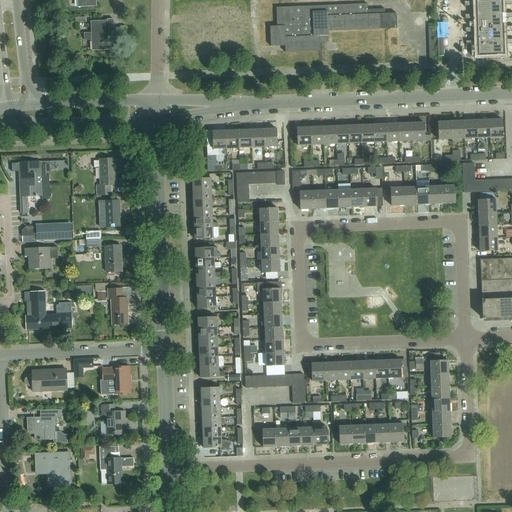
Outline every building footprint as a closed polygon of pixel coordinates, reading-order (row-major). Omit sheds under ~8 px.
[(501,1),(489,1),(490,15),(502,14),(501,5),(505,5),(511,5),(510,0),(505,1),(501,1)] [(473,2),(468,2),(468,7),(474,7),(477,6),(477,15),(490,15),(489,1),(477,2),(473,2)] [(367,4),(296,7),(277,8),(277,26),(270,27),(271,47),(286,46),(286,52),(321,51),(321,43),(329,42),(329,31),(380,29),(397,29),(396,13),(385,14),(385,9),(368,10),(367,4)] [(502,14),(490,15),(490,28),(502,27),(502,19),(506,19),(511,18),(511,14),(505,14),(502,14)] [(474,15),(468,15),(468,20),(474,20),(478,20),(478,28),(490,28),(490,15),(477,15),(474,15)] [(110,50),(109,28),(114,28),(113,19),(107,20),(107,21),(91,21),(92,51),(110,50)] [(502,27),(490,28),(491,41),(503,41),(503,32),(506,32),(511,32),(511,27),(506,27),(502,27)] [(475,29),(469,29),(469,34),(475,33),(478,33),(479,42),(491,41),(490,28),(478,28),(475,29)] [(503,41),(491,41),(491,55),(503,54),(503,46),(507,45),(511,45),(511,40),(506,41),(503,41)] [(475,42),(469,42),(470,47),(475,47),(479,47),(479,55),(491,55),(491,41),(479,42),(475,42)] [(489,120),(490,138),(503,138),(502,119),(489,120)] [(489,120),(476,121),(477,139),(490,138),(489,120)] [(464,121),(451,122),(452,140),(465,139),(464,121)] [(477,139),(476,121),(464,121),(465,139),(477,139)] [(452,140),(451,122),(438,122),(439,140),(452,140)] [(424,123),(411,124),(412,142),(425,141),(424,123)] [(398,124),(386,125),(387,143),(399,142),(398,124)] [(412,142),(411,124),(398,124),(399,142),(412,142)] [(373,125),(361,126),(361,144),(374,143),(373,125)] [(387,143),(386,125),(373,125),(374,143),(387,143)] [(361,144),(361,126),(348,127),(349,144),(361,144)] [(336,145),(335,127),(323,128),(324,146),(336,145)] [(348,127),(335,127),(336,145),(349,144),(348,127)] [(311,146),(311,128),(298,129),(298,147),(311,146)] [(323,128),(311,128),(311,146),(324,146),(323,128)] [(252,148),(264,148),(264,130),(251,131),(252,148)] [(264,130),(264,148),(277,147),(277,130),(264,130)] [(239,131),(226,132),(227,149),(239,149),(239,131)] [(251,131),(239,131),(239,149),(252,148),(251,131)] [(219,150),(227,149),(226,132),(213,132),(213,137),(207,137),(208,157),(219,156),(219,150)] [(453,151),(453,156),(453,162),(461,161),(460,151),(453,151)] [(99,196),(111,195),(111,185),(116,185),(115,159),(100,160),(100,161),(94,161),(94,168),(100,168),(101,186),(97,186),(98,196),(99,196)] [(29,214),(28,197),(42,197),(43,199),(50,199),(49,176),(50,176),(49,164),(41,165),(41,162),(19,163),(21,198),(21,214),(29,214)] [(307,171),(292,171),(293,187),(301,187),(300,177),(307,177),(307,171)] [(254,184),(254,173),(237,173),(237,185),(249,185),(254,184)] [(191,180),(192,190),(212,189),(211,179),(191,180)] [(442,186),(442,204),(455,204),(455,185),(442,186)] [(80,186),(74,190),(77,194),(83,190),(80,186)] [(430,205),(429,186),(416,187),(417,205),(430,205)] [(442,186),(429,186),(430,205),(442,204),(442,186)] [(405,206),(404,187),(391,188),(392,206),(405,206)] [(416,187),(404,187),(405,206),(417,205),(416,187)] [(212,189),(192,190),(192,200),(212,199),(212,189)] [(364,189),(351,190),(352,208),(364,207),(364,189)] [(382,189),(364,189),(364,207),(383,207),(382,189)] [(338,190),(326,191),(327,209),(339,209),(338,190)] [(352,208),(351,190),(338,190),(339,209),(352,208)] [(314,210),(313,191),(300,192),(301,210),(314,210)] [(326,191),(313,191),(314,210),(327,209),(326,191)] [(494,193),(480,194),(481,200),(478,201),(479,214),(496,213),(496,200),(494,200),(494,193)] [(111,195),(99,196),(99,202),(102,201),(103,211),(99,211),(99,218),(106,218),(107,228),(120,227),(119,201),(111,201),(111,195)] [(192,200),(193,209),(213,208),(212,199),(192,200)] [(193,219),(213,218),(213,208),(193,209),(193,219)] [(261,223),(278,222),(278,209),(260,210),(261,223)] [(496,213),(479,214),(479,226),(497,226),(496,213)] [(193,229),(213,228),(218,228),(218,223),(213,223),(213,218),(193,219),(193,229)] [(278,222),(261,223),(261,236),(279,235),(278,222)] [(71,240),(71,225),(37,226),(37,231),(37,236),(37,241),(71,240)] [(22,237),(35,236),(37,236),(37,231),(33,226),(26,226),(22,231),(22,237)] [(497,226),(479,226),(480,239),(497,238),(497,226)] [(213,228),(193,229),(194,239),(214,238),(213,228)] [(87,240),(102,239),(101,231),(86,232),(87,240)] [(279,235),(261,236),(262,248),(279,247),(279,235)] [(497,238),(480,239),(480,252),(498,251),(497,238)] [(102,239),(87,240),(87,248),(102,247),(102,239)] [(107,272),(122,271),(121,246),(106,247),(107,272)] [(279,247),(262,248),(262,261),(280,260),(279,247)] [(59,248),(51,248),(25,249),(25,257),(29,257),(29,270),(51,269),(51,259),(58,259),(59,259),(59,248)] [(195,259),(215,258),(221,258),(220,253),(218,253),(218,248),(214,248),(194,249),(195,259)] [(195,269),(215,268),(221,268),(221,263),(215,263),(215,258),(195,259),(195,269)] [(480,260),(473,260),(473,276),(481,276),(482,300),(483,319),(508,318),(511,317),(511,258),(500,259),(480,260)] [(280,260),(262,261),(263,274),(280,273),(280,260)] [(195,269),(196,279),(216,278),(222,278),(221,273),(215,273),(215,268),(195,269)] [(196,288),(216,287),(216,278),(196,279),(196,288)] [(264,303),(282,302),(282,290),(277,290),(276,283),(257,283),(258,294),(264,293),(264,303)] [(91,286),(84,286),(84,294),(92,294),(91,286)] [(196,288),(196,298),(216,297),(216,287),(196,288)] [(113,325),(129,324),(127,298),(122,298),(122,289),(108,290),(109,300),(112,299),(113,325)] [(56,306),(57,314),(47,315),(45,292),(31,292),(31,302),(27,302),(28,316),(26,316),(26,331),(73,328),(71,303),(59,303),(59,305),(56,306)] [(106,292),(98,292),(98,302),(106,302),(106,292)] [(216,297),(196,298),(197,308),(217,307),(217,308),(221,308),(221,303),(217,303),(216,297)] [(283,315),(282,302),(264,303),(265,315),(283,315)] [(265,328),(283,328),(283,315),(265,315),(265,328)] [(197,319),(198,328),(218,327),(217,318),(197,319)] [(218,327),(198,328),(198,338),(218,337),(218,327)] [(284,340),(283,328),(265,328),(266,341),(284,340)] [(198,338),(199,348),(218,347),(218,337),(198,338)] [(267,353),(284,353),(284,340),(266,341),(267,353)] [(218,347),(199,348),(199,358),(219,357),(218,347)] [(285,366),(284,353),(267,353),(267,366),(285,366)] [(430,353),(431,361),(440,361),(440,353),(430,353)] [(199,358),(199,367),(219,367),(219,357),(199,358)] [(94,359),(76,360),(76,371),(85,371),(85,369),(94,369),(94,359)] [(401,378),(407,378),(406,366),(401,366),(401,360),(388,361),(388,379),(401,378)] [(375,361),(363,362),(363,380),(376,379),(375,361)] [(375,361),(376,379),(388,379),(388,361),(375,361)] [(431,374),(449,374),(448,361),(440,361),(431,361),(431,374)] [(350,362),(338,363),(339,381),(351,380),(350,362)] [(350,362),(351,380),(363,380),(363,362),(350,362)] [(326,381),(325,363),(312,364),(313,382),(326,381)] [(338,363),(325,363),(326,381),(339,381),(338,363)] [(108,394),(116,394),(131,394),(130,367),(113,368),(113,369),(103,370),(104,381),(116,381),(116,386),(108,386),(108,394)] [(219,367),(199,367),(200,378),(225,377),(224,372),(219,372),(219,367)] [(33,371),(33,377),(29,377),(26,378),(25,380),(25,383),(26,385),(29,386),(33,386),(33,392),(68,390),(67,369),(33,371)] [(449,374),(431,374),(432,387),(449,386),(449,374)] [(449,386),(432,387),(432,400),(450,399),(449,386)] [(201,399),(220,398),(220,388),(200,389),(201,399)] [(220,398),(201,399),(201,409),(221,408),(220,398)] [(450,399),(432,400),(433,412),(450,412),(450,399)] [(107,423),(101,423),(102,435),(108,435),(124,434),(123,421),(126,421),(125,412),(115,413),(115,405),(102,406),(103,415),(107,415),(107,423)] [(221,408),(201,409),(201,418),(221,417),(221,408)] [(36,435),(36,440),(39,439),(39,440),(42,440),(42,439),(49,439),(49,441),(54,440),(54,443),(68,443),(68,435),(65,435),(61,432),(55,432),(55,418),(62,418),(62,410),(41,410),(41,411),(44,411),(44,417),(27,418),(28,431),(31,434),(35,434),(35,435),(36,435)] [(450,412),(433,412),(433,425),(451,424),(450,412)] [(221,417),(201,418),(202,428),(221,427),(221,417)] [(390,425),(391,442),(404,442),(403,424),(390,425)] [(451,424),(433,425),(434,438),(451,437),(451,424)] [(365,425),(352,426),(353,444),(365,443),(365,425)] [(378,443),(378,425),(365,425),(365,443),(378,443)] [(390,425),(378,425),(378,443),(391,442),(390,425)] [(353,444),(352,426),(339,426),(340,444),(353,444)] [(221,427),(202,428),(202,438),(222,437),(221,427)] [(302,446),(314,445),(314,427),(301,428),(302,446)] [(314,427),(314,445),(328,445),(327,427),(314,427)] [(301,428),(288,429),(289,446),(302,446),(301,428)] [(263,447),(277,447),(276,429),(263,430),(263,447)] [(289,446),(288,429),(276,429),(277,447),(289,446)] [(80,440),(86,444),(91,437),(85,433),(80,440)] [(222,437),(202,438),(202,448),(220,447),(221,451),(229,450),(231,442),(225,440),(225,441),(222,440),(222,437)] [(90,461),(89,455),(95,455),(95,447),(81,447),(81,461),(90,461)] [(122,484),(122,468),(135,467),(134,458),(111,459),(111,453),(120,453),(120,447),(100,448),(101,470),(108,470),(109,485),(122,484)] [(70,455),(58,455),(59,461),(36,462),(37,473),(49,473),(49,487),(64,486),(64,472),(70,472),(70,455)]
